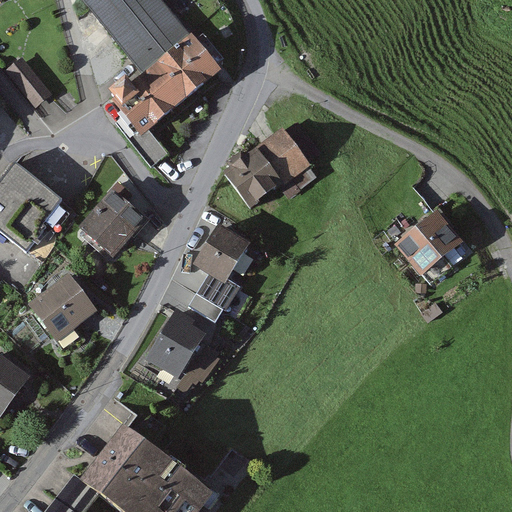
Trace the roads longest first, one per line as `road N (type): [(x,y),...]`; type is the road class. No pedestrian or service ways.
road 1 (residential): [(185,228),(133,331),(2,511)]
road 2 (residential): [(511,258),(442,166),(259,64)]
road 3 (residential): [(185,228),(113,142),(23,148),(0,164)]
road 4 (residential): [(259,64),(185,228)]
